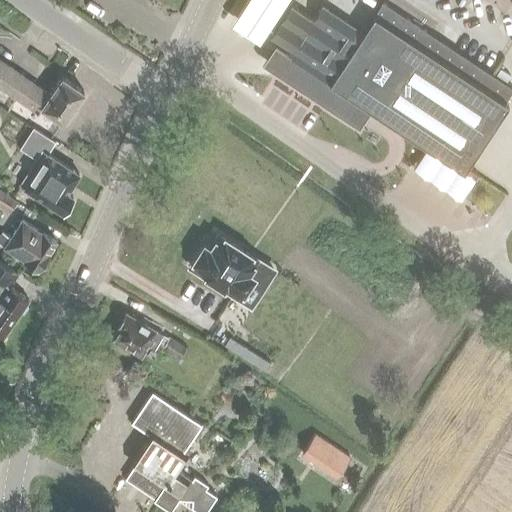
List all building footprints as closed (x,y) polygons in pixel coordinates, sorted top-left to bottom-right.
[(285,0),(245,0),(233,19),(261,37),(285,0)] [(464,170),(508,103),(505,101),(511,90),(511,88),(381,1),(380,3),(381,3),(370,20),(365,28),(362,31),(328,8),(318,23),(297,9),(276,41),(292,51),(290,55),(285,52),(279,62),(273,71),(358,127),(365,118),(371,108),(464,170)] [(48,95),(8,68),(0,79),(0,88),(36,113),(39,108),(61,123),(63,120),(68,119),(73,112),(71,108),(82,93),(60,78),(48,95)] [(499,68),(494,76),(505,83),(510,75),(499,68)] [(77,175),(47,155),(56,143),(33,128),(20,148),(40,162),(22,189),(61,214),(71,198),(65,194),(77,175)] [(0,190),(0,207),(8,213),(16,200),(0,190)] [(0,233),(0,246),(36,270),(54,242),(20,220),(8,238),(0,233)] [(204,245),(190,266),(238,297),(250,279),(262,287),(273,269),(217,234),(209,248),(204,245)] [(0,339),(19,312),(25,311),(28,307),(26,302),(27,301),(7,287),(16,273),(0,261),(0,339)] [(147,344),(154,348),(162,334),(155,330),(127,313),(122,315),(118,321),(119,324),(116,328),(112,336),(113,339),(141,355),(147,344)] [(169,338),(162,350),(179,359),(186,347),(169,337),(169,338)] [(181,456),(202,424),(152,391),(131,423),(147,434),(128,463),(133,467),(125,479),(155,499),(153,500),(170,511),(178,499),(198,511),(205,511),(216,496),(205,489),(208,485),(194,475),(191,479),(175,469),(183,457),(181,456)] [(311,461),(336,478),(350,457),(325,440),(311,461)]
